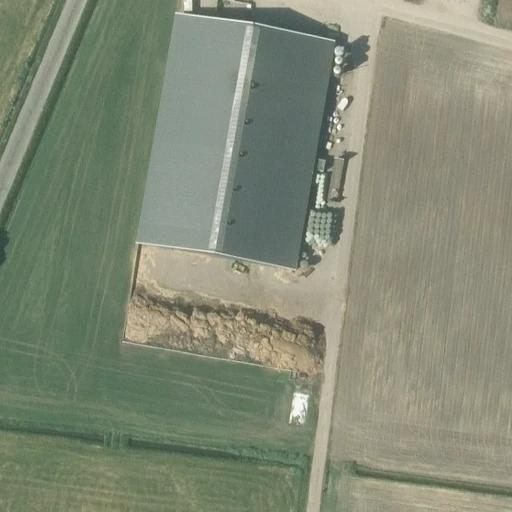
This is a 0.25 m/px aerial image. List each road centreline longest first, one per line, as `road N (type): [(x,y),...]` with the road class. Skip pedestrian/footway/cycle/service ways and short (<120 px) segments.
road 1 (track): [(368,3),(308,511)]
road 2 (unclassified): [(0,189),(78,0)]
road 3 (track): [(511,40),(357,0)]
